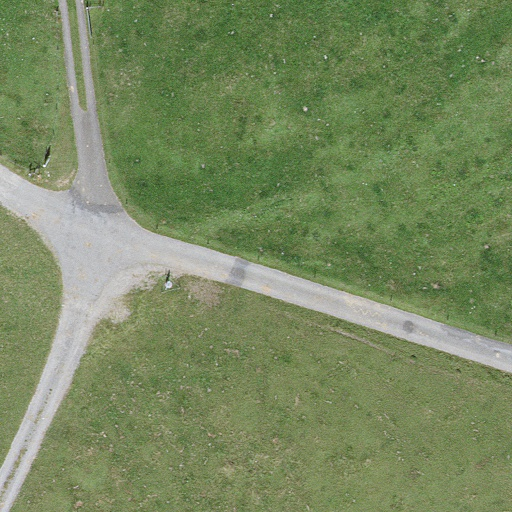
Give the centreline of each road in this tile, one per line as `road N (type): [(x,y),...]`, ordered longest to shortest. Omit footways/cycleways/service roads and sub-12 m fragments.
road 1 (track): [(99,235),(511,359)]
road 2 (track): [(99,235),(39,419),(0,495)]
road 3 (track): [(72,0),(99,235)]
